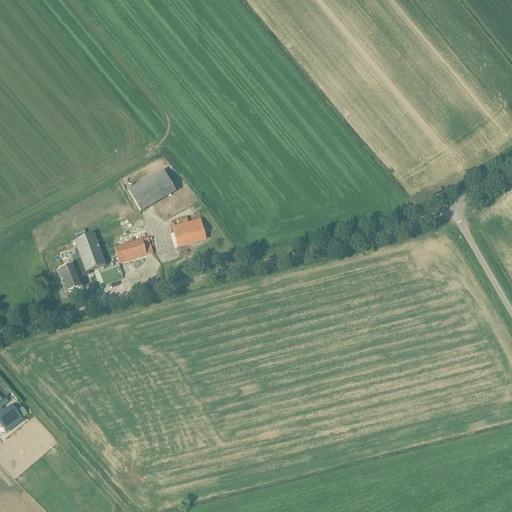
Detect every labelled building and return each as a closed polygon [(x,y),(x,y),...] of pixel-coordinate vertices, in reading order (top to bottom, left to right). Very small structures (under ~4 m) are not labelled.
[(176,193),(163,171),(128,191),(141,213),(176,193)] [(205,240),(200,221),(172,228),(178,248),(205,240)] [(74,266),(57,272),(65,295),(83,288),(78,276),(105,266),(93,234),(74,242),(81,260),(73,263),(74,266)] [(152,255),(148,239),(114,249),(119,265),(152,255)] [(12,405),(0,413),(0,423),(6,431),(27,416),(21,409),(17,412),(12,405)]
